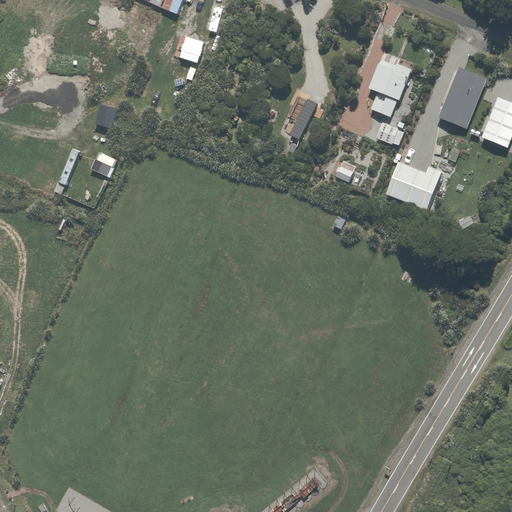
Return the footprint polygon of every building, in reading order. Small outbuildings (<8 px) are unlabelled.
[(386,47),(396,25),(381,18),(371,41),(386,47)] [(393,118),(414,68),(398,60),(394,68),(380,63),(370,88),(380,92),(372,110),(393,118)] [(489,78),(462,67),(441,118),(468,129),(489,78)] [(310,128),(318,109),(323,111),(327,101),(312,94),(307,104),(300,101),(293,117),(288,115),(284,124),(287,125),(284,131),(296,137),(301,124),(310,128)] [(405,137),(411,123),(400,118),(394,132),(405,137)] [(393,161),(399,146),(392,143),(385,158),(393,161)] [(400,160),(399,162),(387,194),(429,209),(434,196),(442,200),(447,187),(439,184),(445,169),(430,163),(427,171),(400,160)]
